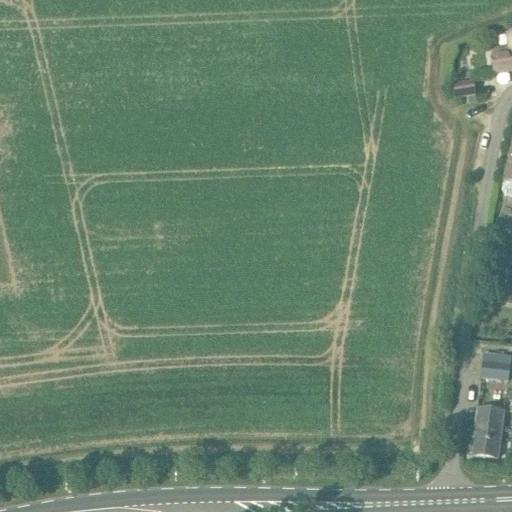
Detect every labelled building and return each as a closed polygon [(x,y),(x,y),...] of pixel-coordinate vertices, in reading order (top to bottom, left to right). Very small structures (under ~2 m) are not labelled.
[(493,60),(491,60),(494,75),(511,72),(511,35),(504,37),(506,48),(492,50),(493,60)] [(452,86),(455,100),(475,97),(472,83),(452,86)] [(511,143),(502,183),(511,185),(511,143)] [(483,357),(481,381),(509,384),(511,360),(483,357)] [(502,414),(476,411),(471,458),(497,460),(502,414)]
